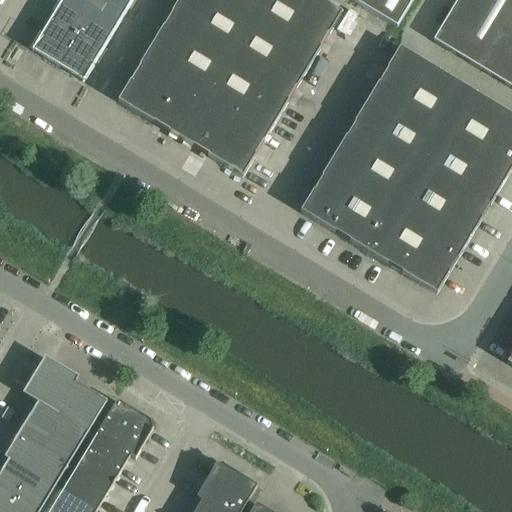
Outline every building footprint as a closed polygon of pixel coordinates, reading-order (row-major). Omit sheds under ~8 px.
[(127,12),(107,0),(63,0),(59,8),(110,39),(127,12)] [(107,0),(127,12),(134,0),(107,0)] [(180,142),(266,0),(180,0),(118,104),(180,142)] [(243,179),(342,16),(316,0),(266,0),(180,142),(243,179)] [(347,0),(362,9),(397,30),(409,9),(414,0),(347,0)] [(511,0),(459,0),(433,43),(511,90),(511,0)] [(32,53),(84,84),(110,39),(59,8),(32,53)] [(399,274),(436,297),(511,171),(511,118),(400,50),(300,214),(399,274)] [(48,362),(26,399),(37,406),(38,405),(88,435),(107,404),(76,385),(79,380),(48,362)] [(135,462),(153,433),(151,423),(117,403),(96,438),(131,458),(130,459),(135,462)] [(21,432),(72,463),(88,435),(38,405),(37,406),(21,432)] [(4,460),(8,463),(9,462),(55,490),(72,463),(21,432),(4,460)] [(80,465),(114,486),(130,459),(131,458),(96,438),(80,465)] [(0,476),(0,493),(30,511),(42,511),(55,490),(9,462),(8,463),(0,476)] [(98,511),(114,486),(80,465),(63,492),(96,511),(98,511)] [(214,470),(197,500),(202,503),(202,502),(219,511),(242,511),(257,488),(224,468),(214,470)] [(96,511),(63,492),(51,511),(96,511)] [(0,511),(30,511),(0,493),(0,511)] [(219,511),(202,502),(202,503),(196,511),(219,511)]
